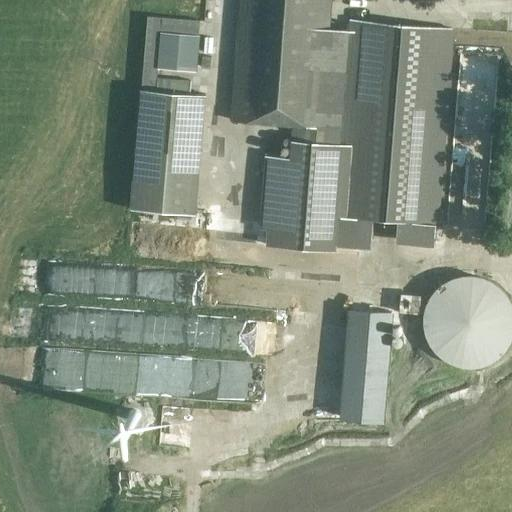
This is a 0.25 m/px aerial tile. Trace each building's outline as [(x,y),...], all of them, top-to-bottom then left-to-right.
[(243,0),(234,120),(293,124),(292,157),(267,154),(262,227),(269,228),(268,245),(333,249),(334,234),(373,237),(374,218),(436,223),(452,28),(351,21),(350,36),(330,34),(332,0),(243,0)] [(202,66),(211,67),(212,57),(203,56),(202,66)] [(141,89),(131,208),(196,213),(206,94),(141,89)] [(478,275),(470,274),(462,275),(454,277),(447,280),(437,288),(430,297),(427,305),(424,312),(424,320),(424,328),(428,340),(432,347),(437,353),(444,358),(451,362),(462,366),(470,367),(478,366),(490,362),(497,358),(503,353),(508,347),(511,339),(511,300),(508,294),(503,288),(497,282),(486,277),(478,275)] [(394,312),(349,309),(340,418),(385,422),(394,312)]
